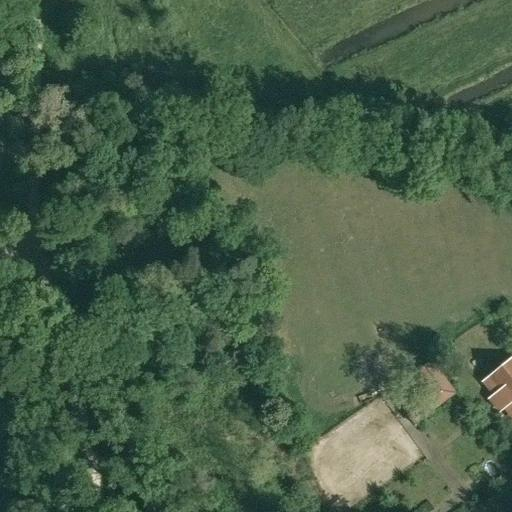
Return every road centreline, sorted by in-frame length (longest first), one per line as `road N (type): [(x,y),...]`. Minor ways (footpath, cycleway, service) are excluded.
road 1 (track): [(98,511),(38,236)]
road 2 (track): [(38,236),(31,0)]
